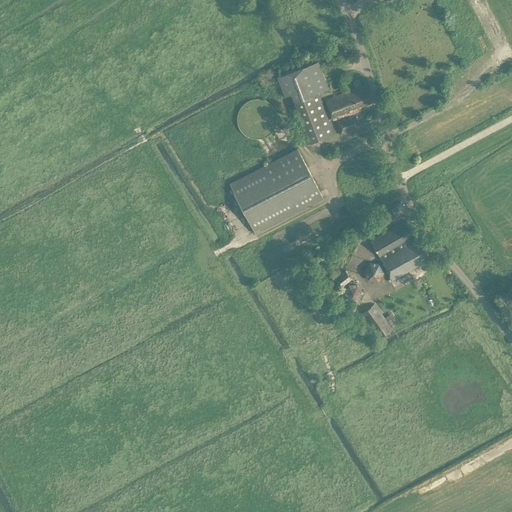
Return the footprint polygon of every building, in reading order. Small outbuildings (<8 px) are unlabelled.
[(330,88),(320,60),(281,75),(288,95),(292,93),(310,142),(337,132),(333,123),(331,122),(320,92),(330,88)] [(371,106),(364,86),(326,100),(333,120),(348,114),(349,116),(335,121),(340,134),(359,127),(354,112),(371,106)] [(238,125),(240,129),(243,133),(247,136),(251,137),(255,138),(260,138),(264,137),(268,136),(271,133),(274,130),(276,126),(277,122),(277,118),(276,114),(275,111),(274,108),(272,105),(269,103),(265,100),(260,99),(254,99),(248,101),(243,104),(240,108),(238,111),(237,115),(237,120),(238,125)] [(230,184),(255,233),(323,198),(297,149),(230,184)] [(415,237),(406,221),(371,241),(381,259),(392,281),(430,259),(419,238),(410,243),(409,241),(415,237)] [(272,233),(277,243),(289,237),(285,227),(272,233)] [(285,242),(278,246),(284,257),(291,253),(285,242)] [(370,262),(364,271),(368,280),(378,281),(384,273),(380,264),(370,262)] [(336,291),(340,287),(342,289),(353,280),(346,270),(334,280),(335,281),(331,284),(336,291)] [(360,294),(356,286),(347,286),(343,294),(348,302),(357,302),(360,294)] [(362,313),(379,337),(392,328),(374,304),(362,313)]
